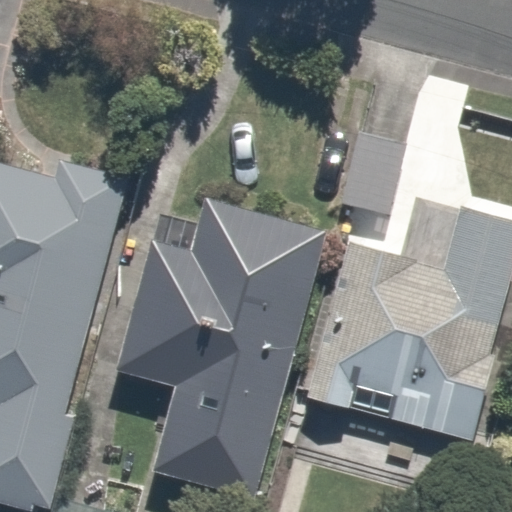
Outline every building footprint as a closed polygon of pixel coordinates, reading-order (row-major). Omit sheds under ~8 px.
[(413,143),(353,127),(333,201),(393,217),(413,143)] [(0,500),(46,511),(74,406),(60,403),(119,173),(54,156),(51,170),(0,157),(0,500)] [(315,222),(204,189),(187,245),(150,234),(112,364),(169,381),(143,466),(235,493),(315,222)] [(438,255),(347,232),(306,393),(472,436),(511,281),(511,217),(451,202),(438,255)] [(511,511),(511,474),(503,511),(511,511)] [(122,511),(123,510),(56,498),(53,511),(122,511)]
